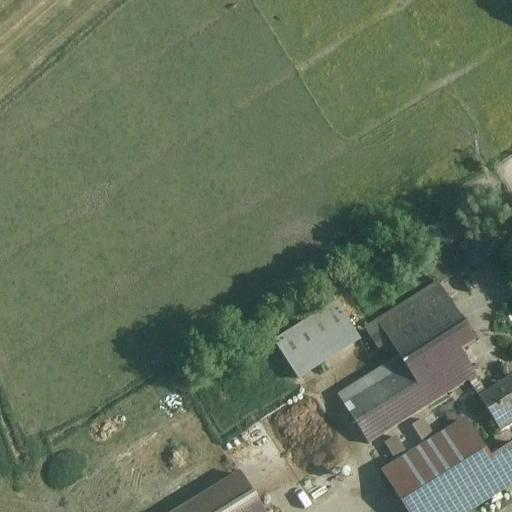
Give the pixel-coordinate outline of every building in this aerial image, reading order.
[(441,289),(379,326),(400,361),(338,398),(366,444),(475,379),(459,352),(473,343),(441,289)] [(337,306),(275,344),(297,379),(359,341),(337,306)] [(511,380),(478,401),(496,430),(511,419),(511,380)] [(465,422),(382,471),(405,511),(468,511),(511,486),(511,446),(488,461),(465,422)] [(262,511),(240,475),(178,511),(262,511)]
